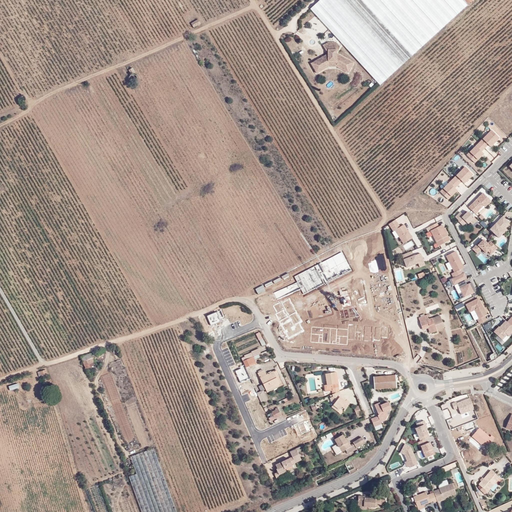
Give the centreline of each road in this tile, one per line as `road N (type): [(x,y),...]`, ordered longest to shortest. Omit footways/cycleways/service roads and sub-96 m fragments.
road 1 (residential): [(262,321),(251,303),(230,302),(0,379)]
road 2 (residential): [(415,392),(371,464),(272,511)]
road 3 (residential): [(488,173),(446,216),(479,280),(508,264),(511,241)]
road 4 (residential): [(262,321),(224,336),(219,353),(254,432),(294,420)]
road 5 (residential): [(431,408),(450,456),(397,482),(407,511)]
